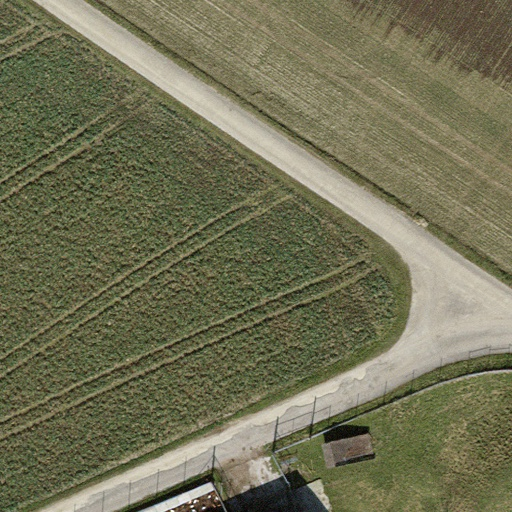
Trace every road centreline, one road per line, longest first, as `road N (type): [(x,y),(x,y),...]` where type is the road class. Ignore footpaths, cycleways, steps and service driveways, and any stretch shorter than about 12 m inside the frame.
road 1 (unclassified): [(511,314),(65,0)]
road 2 (track): [(80,511),(329,401),(491,303)]
